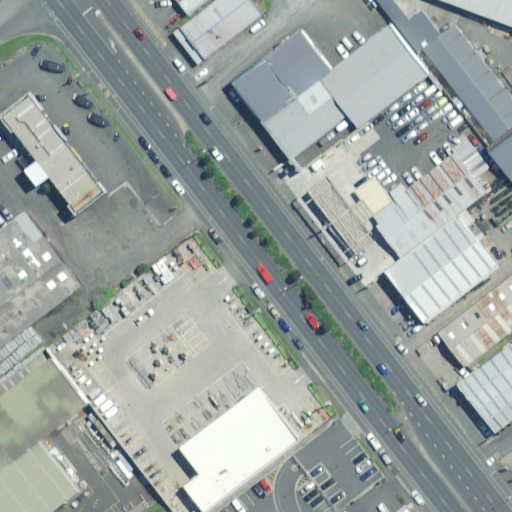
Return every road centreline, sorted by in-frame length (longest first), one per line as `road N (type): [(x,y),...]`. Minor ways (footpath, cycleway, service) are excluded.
road 1 (secondary): [(107,0),(499,511)]
road 2 (secondary): [(450,511),(58,0)]
